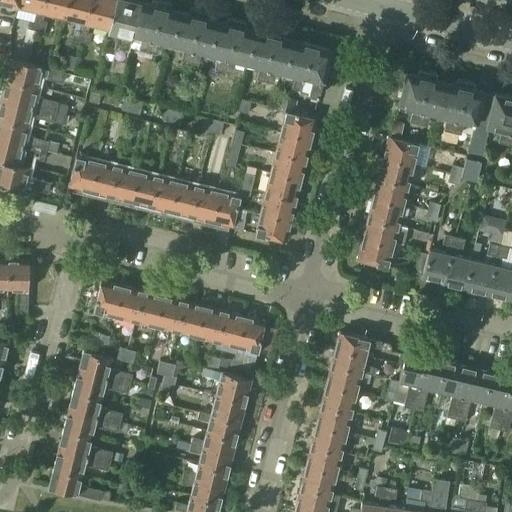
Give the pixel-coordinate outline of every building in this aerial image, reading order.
[(43,0),(18,0),(18,4),(36,9),(34,17),(30,16),(28,27),(36,29),(43,0)] [(67,0),(43,0),(36,29),(44,31),(47,21),(43,20),(45,11),(63,16),(67,0)] [(73,39),(80,40),(90,0),(67,0),(63,16),(81,20),(79,29),(76,28),(73,39)] [(108,30),(109,30),(115,0),(90,0),(80,40),(88,42),(90,31),(87,31),(89,22),(109,27),(108,30)] [(134,33),(142,1),(137,0),(115,0),(109,30),(119,32),(115,48),(129,51),(134,33)] [(160,39),(172,42),(180,11),(170,8),(171,3),(159,0),(151,0),(151,4),(142,1),(134,33),(143,35),(140,47),(157,51),(160,39)] [(189,13),(180,11),(172,42),(184,45),(181,57),(199,61),(202,50),(212,52),(220,21),(209,18),(210,13),(190,8),(189,13)] [(235,58),(247,61),(255,29),(246,27),(247,22),(232,18),(230,23),(220,21),(212,52),(217,53),(214,65),(232,70),(235,58)] [(264,31),(255,29),(247,61),(259,64),(256,76),(274,80),(277,68),(286,71),(294,39),(283,36),(285,31),(265,26),(264,31)] [(331,48),(294,39),(286,71),(295,73),(292,85),(296,86),(295,90),(319,96),(331,48)] [(77,57),(68,54),(65,67),(74,69),(77,57)] [(66,72),(12,58),(6,78),(38,86),(40,76),(64,83),(64,81),(73,83),(75,75),(66,73),(66,72)] [(118,60),(115,70),(124,72),(127,62),(118,60)] [(430,110),(438,112),(446,81),(436,78),(438,73),(419,68),(417,74),(407,71),(399,103),(413,106),(410,117),(427,122),(430,110)] [(476,122),(477,120),(484,90),(475,88),(476,82),(457,77),(456,83),(446,81),(438,112),(447,114),(444,126),(461,130),(464,119),(476,122)] [(38,86),(6,78),(2,98),(56,112),(66,114),(69,105),(59,102),(36,96),(38,86)] [(89,101),(99,103),(102,90),(92,87),(89,101)] [(484,90),(477,120),(488,123),(491,124),(502,126),(499,138),(511,141),(511,95),(496,91),(495,93),(484,90)] [(276,107),(287,110),(287,109),(294,111),(297,99),(279,94),(276,107)] [(122,109),(140,114),(143,100),(125,96),(122,109)] [(56,112),(2,98),(0,104),(0,117),(28,125),(31,115),(54,121),(54,120),(67,124),(69,115),(66,114),(56,112)] [(249,112),(251,101),(243,99),(241,110),(249,112)] [(183,110),(165,106),(162,119),(180,123),(183,110)] [(317,117),(294,111),(287,109),(287,110),(281,130),(312,138),(317,117)] [(223,120),(206,116),(203,129),(220,133),(223,120)] [(26,135),(28,125),(0,117),(0,138),(47,150),(57,153),(59,143),(26,135)] [(477,120),(476,122),(469,150),(484,155),(490,130),(491,124),(488,123),(477,120)] [(402,134),(404,123),(395,121),(393,132),(402,134)] [(241,142),(244,131),(235,128),(232,140),(241,142)] [(306,159),(312,138),(281,130),(276,151),(306,159)] [(389,135),(384,156),(414,164),(419,143),(389,135)] [(47,150),(0,138),(0,159),(18,164),(21,155),(44,161),(47,150)] [(238,154),(239,152),(241,142),(232,140),(229,152),(238,154)] [(271,172),(301,179),(306,159),(276,151),(264,148),(259,169),(271,172)] [(226,164),(235,166),(236,163),(238,154),(229,152),(226,164)] [(69,185),(90,191),(98,160),(77,155),(69,185)] [(409,184),(414,164),(384,156),(379,177),(409,184)] [(476,180),(482,161),(466,157),(463,167),(461,176),(476,180)] [(0,159),(0,179),(48,192),(51,183),(27,177),(30,166),(18,164),(0,159)] [(118,165),(98,160),(90,191),(111,196),(118,165)] [(463,167),(453,164),(450,173),(461,176),(463,167)] [(139,170),(118,165),(111,196),(131,201),(139,170)] [(159,175),(139,170),(131,201),(151,206),(159,175)] [(252,185),(255,173),(247,171),(244,183),(252,185)] [(296,200),(301,179),(271,172),(266,192),(296,200)] [(461,176),(450,173),(448,181),(459,184),(461,176)] [(179,180),(159,175),(151,206),(172,211),(179,180)] [(379,177),(374,197),(404,205),(409,184),(379,177)] [(172,211),(192,216),(200,185),(179,180),(172,211)] [(241,195),(249,197),(252,185),(244,183),(241,195)] [(220,190),(200,185),(192,216),(212,221),(220,190)] [(220,190),(212,221),(233,226),(241,196),(220,190)] [(266,192),(261,213),(291,220),(296,200),(266,192)] [(399,224),(404,205),(374,197),(369,217),(399,225),(399,224)] [(441,204),(430,201),(428,210),(439,212),(441,204)] [(436,221),(439,212),(428,210),(425,218),(436,221)] [(285,241),(291,220),(261,213),(256,234),(285,241)] [(369,217),(364,238),(394,245),(394,244),(405,247),(410,226),(399,224),(399,225),(369,217)] [(488,291),(488,293),(510,298),(510,296),(511,288),(511,266),(500,264),(502,256),(507,257),(511,237),(511,231),(503,229),(502,234),(488,291)] [(465,285),(465,287),(488,293),(488,291),(502,234),(493,232),(491,242),(490,242),(487,253),(491,253),(489,262),(472,257),(465,285)] [(423,273),(423,275),(443,280),(454,235),(444,233),(442,242),(447,244),(445,251),(429,247),(428,253),(425,263),(423,273)] [(443,280),(443,282),(465,287),(465,285),(472,257),(455,253),(457,246),(462,247),(464,238),(454,235),(443,280)] [(388,266),(394,245),(364,238),(358,259),(388,266)] [(420,251),(417,261),(425,263),(428,253),(420,251)] [(0,288),(8,289),(9,260),(0,259),(0,288)] [(26,261),(9,260),(8,289),(19,289),(18,314),(28,314),(30,261),(29,260),(29,259),(28,259),(27,260),(26,261)] [(417,261),(415,272),(423,273),(425,263),(417,261)] [(116,315),(124,285),(102,280),(95,310),(116,315)] [(144,290),(124,285),(116,315),(136,320),(144,290)] [(164,295),(144,290),(136,320),(156,325),(164,295)] [(184,300),(164,295),(156,325),(177,330),(184,300)] [(204,305),(184,300),(177,330),(197,335),(204,305)] [(217,340),(225,310),(204,305),(197,335),(217,340)] [(245,315),(225,310),(217,340),(237,345),(245,315)] [(266,320),(245,315),(237,345),(258,351),(259,346),(272,350),(277,329),(265,326),(266,320)] [(335,352),(366,359),(369,345),(381,348),(382,342),(340,331),(335,352)] [(102,334),(99,344),(108,346),(110,336),(102,334)] [(0,359),(4,360),(9,340),(0,337),(0,359)] [(120,346),(116,358),(124,360),(128,348),(120,346)] [(128,348),(124,360),(132,362),(136,350),(128,348)] [(84,350),(79,370),(131,383),(133,374),(109,368),(112,357),(84,350)] [(335,352),(330,371),(361,378),(362,372),(374,375),(376,367),(364,364),(366,359),(335,352)] [(202,365),(209,367),(213,355),(205,353),(202,365)] [(405,406),(413,408),(425,358),(406,353),(403,365),(400,380),(400,381),(397,391),(395,402),(406,404),(405,406)] [(230,367),(232,360),(213,355),(209,367),(217,369),(218,364),(230,367)] [(426,356),(425,358),(413,408),(424,411),(429,388),(442,391),(448,363),(449,362),(426,356)] [(232,360),(230,367),(241,370),(244,361),(233,358),(232,360)] [(160,359),(157,372),(164,374),(165,374),(168,361),(160,359)] [(176,363),(168,361),(165,374),(173,375),(176,363)] [(469,368),(470,367),(449,362),(448,363),(442,391),(453,394),(446,423),(455,425),(457,419),(469,368)] [(396,364),(393,378),(400,380),(403,365),(396,364)] [(490,372),(470,367),(469,368),(457,419),(466,421),(472,398),(483,401),(490,373),(490,372)] [(128,393),(131,383),(79,370),(74,389),(102,396),(105,387),(128,393)] [(222,370),(217,393),(246,400),(252,378),(222,370)] [(356,398),(361,378),(330,371),(326,390),(356,398)] [(511,376),(490,372),(490,373),(483,401),(496,404),(490,428),(501,430),(511,382),(511,376)] [(165,374),(164,374),(162,381),(175,384),(177,376),(173,375),(165,374)] [(148,386),(154,388),(157,376),(151,375),(148,386)] [(397,391),(400,381),(390,378),(388,389),(397,391)] [(175,384),(162,381),(160,388),(173,391),(175,384)] [(511,382),(501,430),(509,432),(511,421),(511,382)] [(74,389),(70,409),(121,422),(123,412),(100,406),(102,396),(74,389)] [(388,389),(385,399),(395,402),(397,391),(388,389)] [(326,390),(321,410),(351,417),(356,398),(326,390)] [(217,393),(212,413),(241,421),(246,400),(217,393)] [(139,397),(138,404),(149,407),(151,400),(139,397)] [(118,431),(121,422),(70,409),(65,428),(92,435),(95,425),(118,431)] [(237,438),(241,421),(212,413),(200,410),(198,418),(210,421),(207,430),(237,438)] [(346,437),(351,417),(321,410),(316,429),(346,437)] [(405,444),(408,434),(408,429),(392,426),(389,441),(405,444)] [(65,428),(60,447),(111,460),(113,451),(90,445),(92,435),(65,428)] [(376,439),(385,441),(387,430),(378,428),(376,439)] [(316,429),(311,448),(341,456),(346,437),(316,429)] [(193,437),(191,443),(233,453),(237,438),(207,430),(205,440),(193,437)] [(408,434),(405,444),(419,446),(421,436),(408,434)] [(382,451),(385,441),(376,439),(367,437),(366,443),(374,445),(373,449),(382,451)] [(450,452),(467,455),(470,440),(453,437),(450,452)] [(229,469),(233,453),(191,443),(190,450),(202,453),(199,462),(229,469)] [(60,447),(55,467),(83,474),(85,464),(109,470),(111,460),(60,447)] [(311,448),(306,468),(336,475),(341,456),(311,448)] [(114,450),(112,460),(122,463),(125,453),(114,450)] [(412,460),(422,461),(423,452),(414,451),(412,460)] [(446,456),(437,455),(436,463),(445,465),(446,456)] [(472,471),(482,472),(484,462),(474,460),(472,471)] [(185,468),(184,475),(225,485),(229,469),(199,462),(197,471),(185,468)] [(358,476),(367,478),(369,469),(361,466),(358,476)] [(80,484),(83,474),(55,467),(50,487),(101,500),(104,490),(80,484)] [(306,468),(301,487),(332,495),(336,475),(306,468)] [(194,484),(191,494),(221,501),(225,485),(184,475),(182,481),(194,484)] [(367,478),(358,476),(355,487),(364,489),(367,478)] [(386,485),(387,478),(377,476),(376,484),(386,485)] [(442,511),(434,511),(435,505),(446,507),(450,479),(434,476),(432,491),(428,511),(442,511)] [(382,511),(386,486),(376,484),(374,494),(379,495),(378,503),(362,500),(360,509),(359,511),(382,511)] [(386,486),(382,511),(404,511),(405,507),(389,504),(390,497),(395,497),(397,488),(386,486)] [(332,495),(301,487),(297,506),(318,511),(335,511),(339,497),(332,495)] [(405,507),(404,511),(428,511),(432,491),(408,487),(405,507)] [(176,507),(193,511),(218,511),(221,501),(191,494),(189,504),(177,501),(176,507)] [(474,511),(476,500),(454,496),(451,511),(474,511)] [(474,511),(480,511),(481,510),(485,510),(486,501),(476,500),(474,511)]
